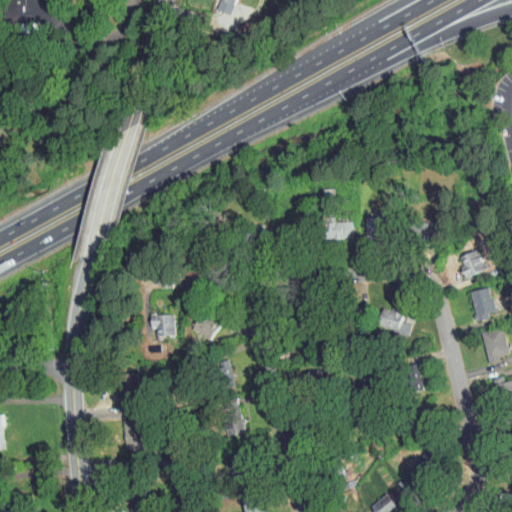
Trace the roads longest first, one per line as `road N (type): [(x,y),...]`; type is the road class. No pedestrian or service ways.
road 1 (motorway): [(0,262),(312,91)]
road 2 (motorway): [(309,68),(0,237)]
road 3 (tertiary): [(88,511),(75,375),(95,250)]
road 4 (residential): [(248,277),(306,511)]
road 5 (residential): [(425,273),(187,277)]
road 6 (residential): [(425,273),(437,290),(479,451),(472,492)]
road 7 (motorway): [(352,69),(373,70),(511,6)]
road 8 (motorway): [(352,69),(477,0)]
road 9 (tertiary): [(130,127),(165,0)]
road 10 (tertiary): [(95,250),(130,127)]
